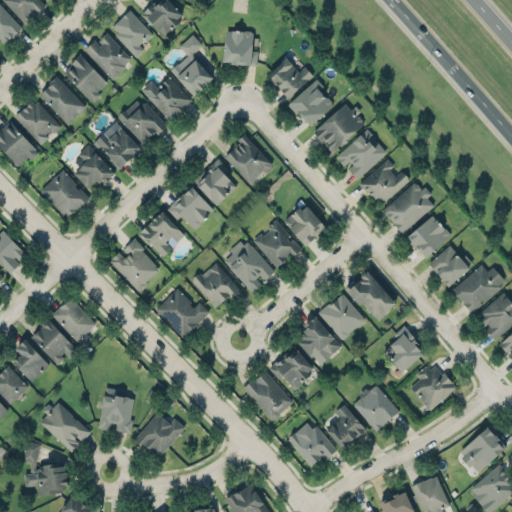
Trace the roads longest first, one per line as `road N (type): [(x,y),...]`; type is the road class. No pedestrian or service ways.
road 1 (residential): [(305,511),(0,177)]
road 2 (residential): [(236,103),(371,236),(511,412)]
road 3 (residential): [(0,317),(236,103)]
road 4 (residential): [(305,511),(496,392)]
road 5 (motorway): [(390,0),(511,137)]
road 6 (residential): [(241,341),(371,236)]
road 7 (residential): [(99,472),(159,484),(204,475),(247,441)]
road 8 (residential): [(92,0),(0,90)]
